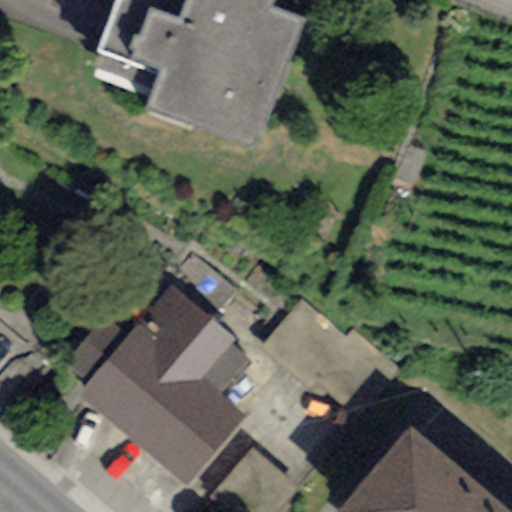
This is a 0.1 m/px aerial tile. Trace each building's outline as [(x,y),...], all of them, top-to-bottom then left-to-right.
[(288,0),(103,0),(76,71),(138,95),(131,113),(262,164),(318,19),(286,6),(288,0)] [(314,299),(274,345),(345,406),(385,360),(314,299)] [(112,335),(55,400),(159,488),(215,423),(171,385),(202,348),(156,309),(124,345),(112,335)] [(511,511),(511,498),(412,411),(338,493),(359,511),(511,511)] [(201,506),(207,511),(265,511),(290,484),(250,450),(201,506)]
